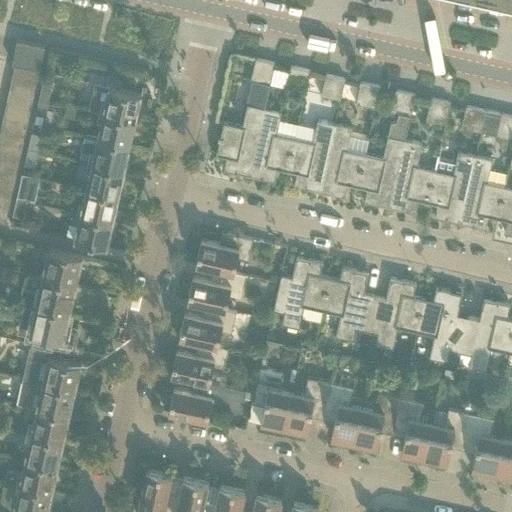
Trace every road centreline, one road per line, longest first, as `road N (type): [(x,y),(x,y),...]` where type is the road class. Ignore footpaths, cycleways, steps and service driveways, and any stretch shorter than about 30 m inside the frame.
road 1 (residential): [(511,273),(172,195)]
road 2 (tertiary): [(511,79),(213,13)]
road 3 (residential): [(120,422),(359,477)]
road 4 (residential): [(120,422),(172,195)]
road 5 (residential): [(172,195),(213,13)]
road 6 (residential): [(359,477),(511,511)]
